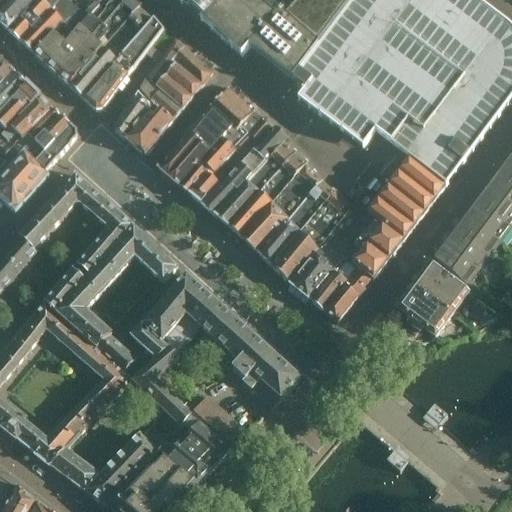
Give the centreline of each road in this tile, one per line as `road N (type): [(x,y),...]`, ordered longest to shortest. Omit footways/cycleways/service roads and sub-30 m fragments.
road 1 (residential): [(210,511),(304,414),(468,187)]
road 2 (residential): [(318,142),(149,0)]
road 3 (unknown): [(453,130),(498,78),(390,4)]
